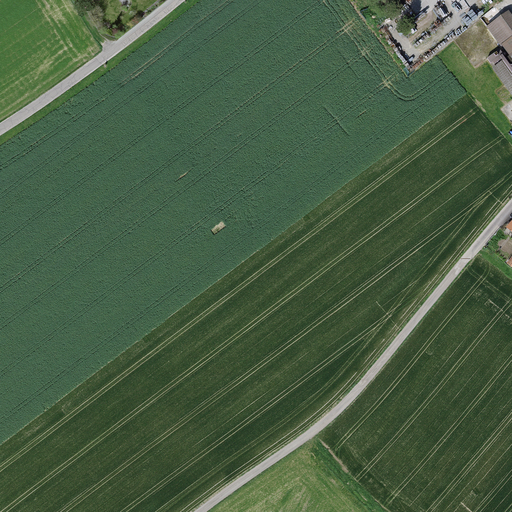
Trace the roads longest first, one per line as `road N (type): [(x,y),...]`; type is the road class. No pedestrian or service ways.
road 1 (track): [(204,511),(325,422),(473,250)]
road 2 (unclassified): [(0,129),(176,0)]
